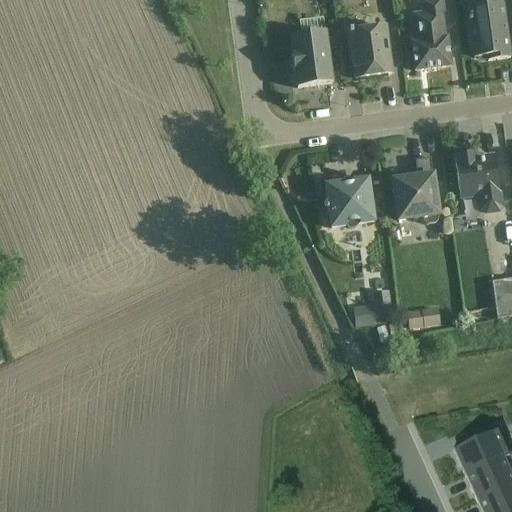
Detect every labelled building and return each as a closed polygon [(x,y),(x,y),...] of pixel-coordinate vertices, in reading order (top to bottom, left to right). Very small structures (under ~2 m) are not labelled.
[(410,73),(448,68),(439,1),(402,6),(410,73)] [(473,62),(509,57),(502,3),(465,8),(473,62)] [(350,83),(390,78),(383,21),(342,27),(350,83)] [(293,88),(331,83),(323,31),(286,36),(293,88)] [(459,216),(497,211),(490,153),(452,158),(459,216)] [(388,225),(435,219),(429,173),(382,179),(388,225)] [(324,231),(370,225),(364,179),(318,185),(324,231)] [(409,328),(405,295),(388,297),(390,310),(369,313),(372,333),(409,328)] [(424,317),(426,335),(457,331),(455,313),(424,317)] [(462,479),(510,457),(498,432),(451,453),(462,479)] [(474,505),(511,487),(511,461),(510,457),(462,479),(474,505)] [(477,511),(511,511),(511,487),(474,505),(477,511)]
